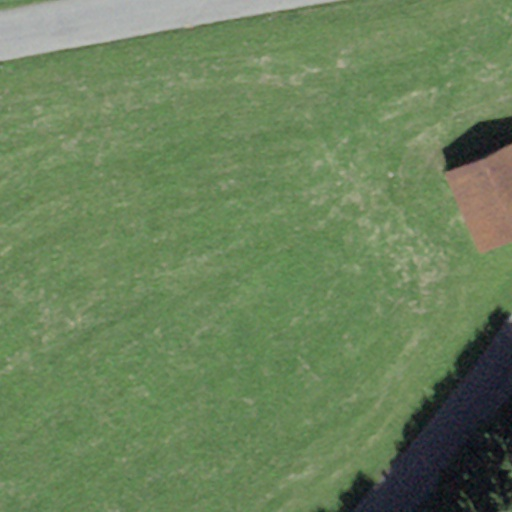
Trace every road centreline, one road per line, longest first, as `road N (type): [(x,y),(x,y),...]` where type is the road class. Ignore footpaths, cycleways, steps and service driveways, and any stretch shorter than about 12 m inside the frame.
road 1 (tertiary): [(511,320),(367,511)]
road 2 (tertiary): [(0,39),(222,0)]
